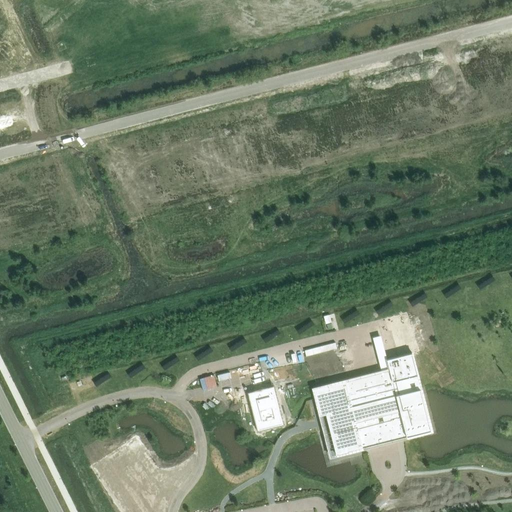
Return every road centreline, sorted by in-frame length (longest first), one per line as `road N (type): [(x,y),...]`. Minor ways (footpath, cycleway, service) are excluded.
road 1 (unclassified): [(0,157),(511,22)]
road 2 (secondary): [(55,511),(0,401)]
